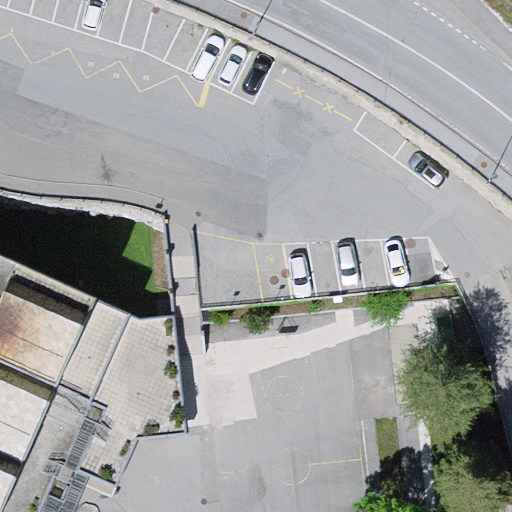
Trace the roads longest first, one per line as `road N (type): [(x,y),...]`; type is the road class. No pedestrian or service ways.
road 1 (residential): [(0,77),(165,141),(233,152),(411,210),(467,263),(511,390)]
road 2 (secondary): [(511,122),(322,0)]
